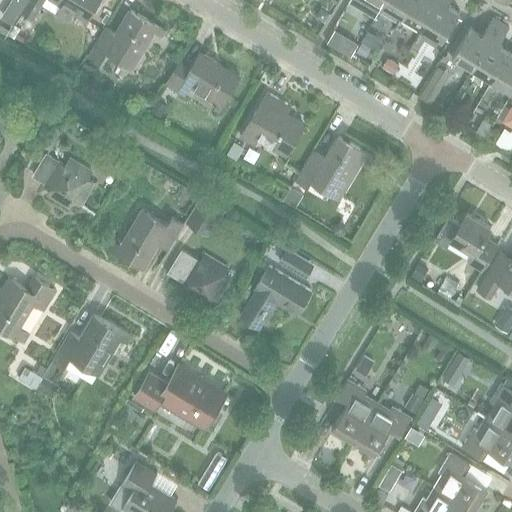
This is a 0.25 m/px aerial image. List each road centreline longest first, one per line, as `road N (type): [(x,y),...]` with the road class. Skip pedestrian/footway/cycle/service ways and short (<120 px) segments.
road 1 (residential): [(0,235),(23,230),(289,388)]
road 2 (residential): [(289,388),(436,146)]
road 3 (residential): [(194,0),(436,146)]
